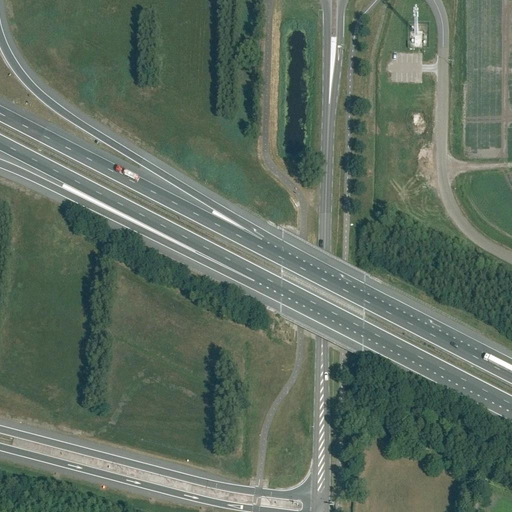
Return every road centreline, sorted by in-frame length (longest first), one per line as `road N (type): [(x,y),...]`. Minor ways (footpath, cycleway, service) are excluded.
road 1 (secondary): [(320,499),(329,105)]
road 2 (motorway): [(259,246),(215,207),(29,87),(0,36)]
road 3 (motorway): [(320,499),(202,483),(0,431)]
road 4 (unclassified): [(433,0),(442,22),(441,180),(466,229),(511,260)]
road 5 (motorway): [(259,246),(0,114)]
road 6 (motorway): [(0,143),(257,274)]
road 7 (motorway): [(257,274),(511,405)]
road 8 (motorway): [(511,376),(259,246)]
road 9 (motorway): [(0,164),(257,274)]
road 10 (motorway): [(0,447),(272,511)]
